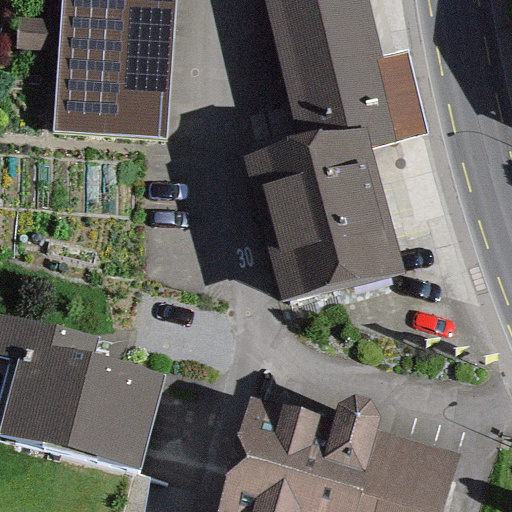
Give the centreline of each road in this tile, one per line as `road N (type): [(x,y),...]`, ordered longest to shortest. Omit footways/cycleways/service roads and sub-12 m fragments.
road 1 (residential): [(229,0),(223,155),(258,305),(213,511)]
road 2 (secondary): [(511,220),(455,0)]
